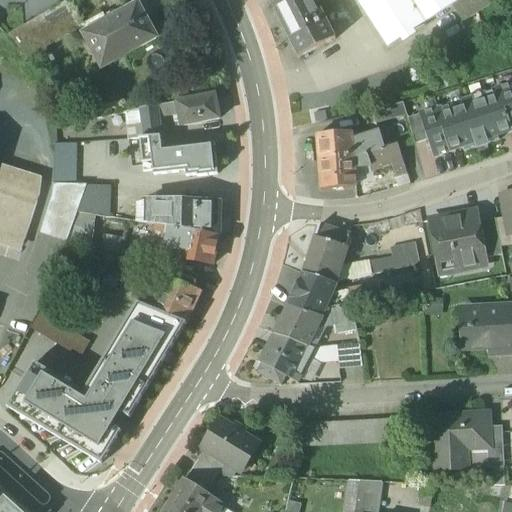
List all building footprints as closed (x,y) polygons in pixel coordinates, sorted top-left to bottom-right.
[(67,0),(6,36),(23,56),(79,23),(67,0)] [(285,0),(274,6),(292,40),(297,38),(326,22),(316,2),(314,0),(285,0)] [(407,0),(314,0),(316,2),(318,0),(356,0),(379,33),(415,10),(407,0)] [(457,0),(407,0),(415,10),(424,25),(453,6),(459,3),(457,0)] [(491,6),(487,0),(457,0),(459,3),(453,6),(464,23),(491,6)] [(137,5),(107,22),(102,14),(78,28),(101,69),(156,39),(145,20),(151,17),(143,3),(138,6),(137,5)] [(415,10),(379,33),(388,48),(424,25),(415,10)] [(326,22),(297,38),(306,55),(335,40),(326,22)] [(511,84),(496,90),(496,92),(439,112),(438,110),(419,116),(428,142),(433,158),(464,148),(465,153),(499,141),(497,137),(511,131),(511,84)] [(215,97),(177,104),(179,115),(181,128),(219,120),(215,97)] [(177,104),(141,111),(143,125),(144,139),(160,138),(158,118),(179,115),(177,104)] [(403,104),(373,112),(376,124),(406,117),(403,104)] [(419,116),(407,120),(415,146),(428,142),(419,116)] [(143,125),(127,127),(128,141),(140,140),(144,139),(143,125)] [(353,135),(318,137),(320,162),(353,160),(385,150),(380,134),(353,142),(353,135)] [(215,145),(161,149),(160,138),(144,139),(140,140),(142,173),(153,173),(154,176),(186,174),(186,178),(218,176),(215,145)] [(76,145),(54,145),(53,185),(75,185),(76,145)] [(385,150),(353,160),(354,170),(370,167),(371,172),(391,166),(395,178),(408,175),(400,145),(385,150)] [(353,160),(320,162),(321,190),(355,188),(354,170),(353,160)] [(41,179),(0,166),(0,233),(25,242),(39,196),(41,179)] [(87,186),(53,185),(52,197),(40,234),(67,243),(87,186)] [(110,187),(87,186),(77,215),(109,219),(110,187)] [(511,194),(503,196),(507,218),(510,236),(511,236),(511,194)] [(220,203),(154,200),(153,226),(185,231),(219,237),(220,203)] [(476,214),(430,222),(439,264),(453,261),(455,273),(485,267),(484,259),(478,224),(476,214)] [(507,218),(495,220),(500,248),(511,246),(511,242),(511,236),(510,236),(507,218)] [(495,220),(478,224),(484,259),(502,256),(500,248),(495,220)] [(185,231),(157,227),(154,248),(172,251),(180,252),(185,231)] [(350,238),(319,227),(315,239),(346,249),(350,238)] [(219,237),(185,231),(180,252),(179,260),(213,265),(219,237)] [(346,249),(315,239),(303,276),(333,285),(339,269),(346,249)] [(415,244),(390,250),(392,259),(394,271),(419,266),(415,244)] [(180,252),(172,251),(171,258),(179,260),(180,252)] [(392,259),(369,263),(372,276),(394,271),(392,259)] [(369,263),(339,269),(333,285),(372,276),(369,263)] [(126,282),(102,272),(96,287),(120,297),(126,282)] [(333,285),(303,276),(288,309),(321,320),(324,312),(333,285)] [(174,282),(167,279),(159,295),(126,282),(120,297),(138,305),(186,324),(201,293),(193,290),(195,285),(176,277),(174,282)] [(384,286),(348,292),(351,307),(352,307),(381,301),(381,302),(386,301),(384,286)] [(186,324),(138,305),(108,352),(154,379),(186,324)] [(324,312),(321,320),(323,321),(319,329),(337,325),(339,335),(357,331),(352,307),(351,307),(324,312)] [(321,320),(288,309),(273,336),(308,349),(319,329),(323,321),(321,320)] [(511,311),(471,313),(472,325),(461,325),(462,351),(497,349),(497,357),(511,356),(511,311)] [(308,349),(273,336),(255,373),(281,387),(285,378),(298,383),(306,366),(313,351),(308,349)] [(360,346),(336,348),(338,363),(339,371),(363,368),(360,346)] [(336,348),(313,351),(306,366),(338,363),(336,348)] [(108,352),(84,394),(72,413),(108,434),(120,417),(129,420),(154,379),(108,352)] [(84,394),(34,365),(8,409),(103,465),(117,440),(108,434),(72,413),(84,394)] [(488,417),(434,420),(436,471),(466,470),(465,450),(488,449),(489,449),(489,433),(488,417)] [(399,420),(351,422),(352,445),(400,442),(399,420)] [(232,430),(219,422),(202,449),(225,463),(241,473),(259,446),(245,438),(249,431),(236,423),(232,430)] [(351,422),(291,425),(292,448),(352,445),(351,422)] [(502,433),(489,433),(489,449),(488,449),(489,469),(504,468),(502,433)] [(225,463),(204,451),(198,461),(219,474),(225,463)] [(219,474),(198,461),(185,481),(206,495),(219,474)] [(185,481),(183,480),(169,504),(180,511),(197,511),(198,511),(197,511),(203,511),(212,499),(206,495),(185,481)] [(377,511),(382,483),(360,482),(355,511),(377,511)] [(434,486),(420,486),(418,505),(430,508),(434,486)] [(14,511),(0,498),(0,511),(14,511)] [(212,499),(203,511),(197,511),(198,511),(197,511),(220,511),(224,506),(212,499)] [(286,511),(298,511),(300,505),(288,503),(286,511)]
